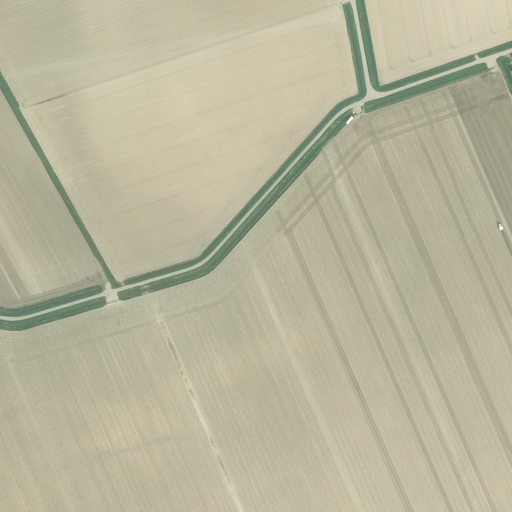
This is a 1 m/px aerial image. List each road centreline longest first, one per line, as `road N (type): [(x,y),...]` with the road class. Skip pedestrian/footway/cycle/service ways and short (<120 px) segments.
road 1 (unclassified): [(0,318),(192,268),(338,114),(368,99)]
road 2 (unclassified): [(368,99),(511,50)]
